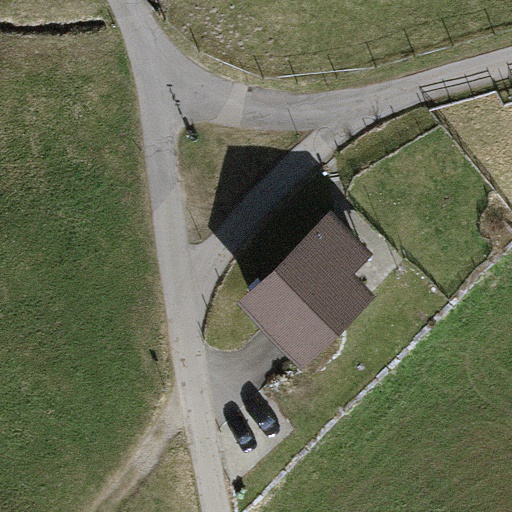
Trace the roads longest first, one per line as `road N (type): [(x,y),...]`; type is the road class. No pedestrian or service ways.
road 1 (unclassified): [(341,112),(179,292)]
road 2 (residential): [(214,511),(179,292)]
road 3 (residential): [(179,292),(155,73)]
road 4 (unclassified): [(155,73),(237,109),(341,112)]
road 5 (unclassified): [(511,60),(341,112)]
